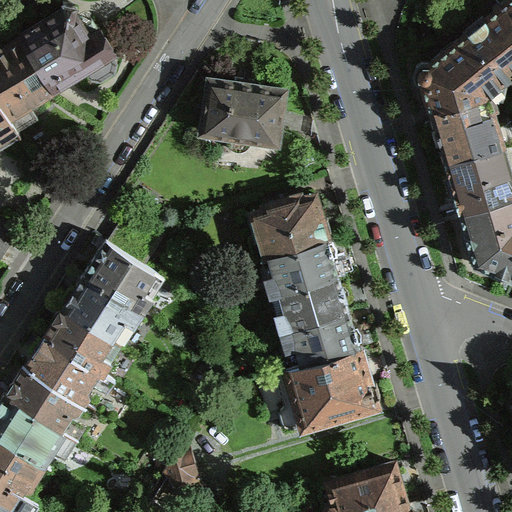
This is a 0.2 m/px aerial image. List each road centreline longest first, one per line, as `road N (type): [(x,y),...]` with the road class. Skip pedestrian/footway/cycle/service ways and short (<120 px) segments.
road 1 (residential): [(212,0),(0,321)]
road 2 (secondary): [(422,320),(328,0)]
road 3 (secondary): [(478,511),(422,320)]
